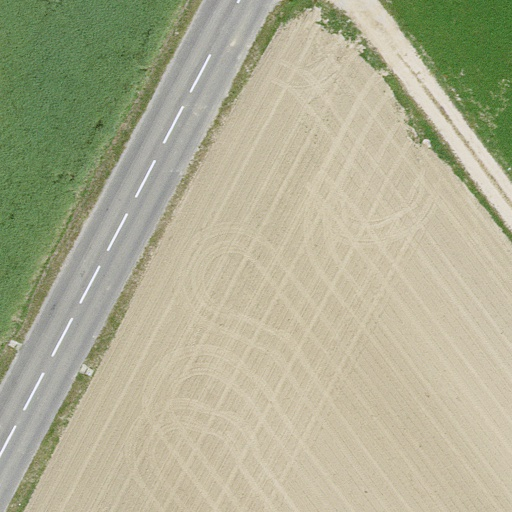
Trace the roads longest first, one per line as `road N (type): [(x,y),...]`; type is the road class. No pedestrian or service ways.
road 1 (tertiary): [(0,456),(239,0)]
road 2 (track): [(511,209),(355,0)]
